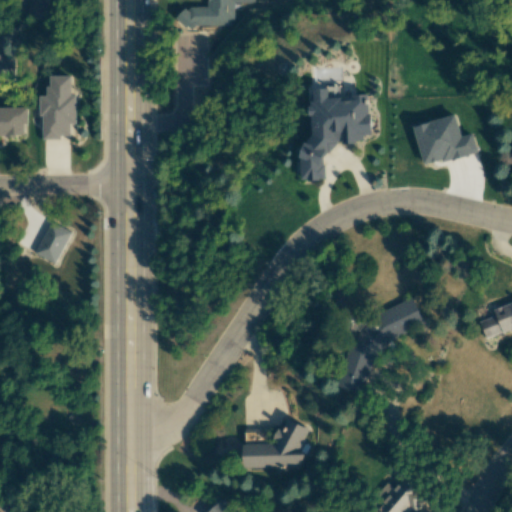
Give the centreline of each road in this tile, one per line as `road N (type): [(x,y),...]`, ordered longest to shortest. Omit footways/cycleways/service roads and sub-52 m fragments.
road 1 (primary): [(127,0),(129,511)]
road 2 (residential): [(511,222),(409,201),(377,203),(323,224),(274,274),(188,407),(157,431),(128,440)]
road 3 (residential): [(128,188),(0,182)]
